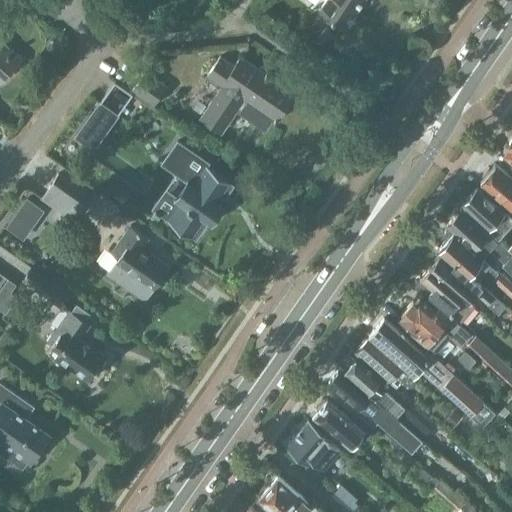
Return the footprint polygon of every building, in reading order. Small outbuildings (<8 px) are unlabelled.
[(327,0),(321,10),(346,27),(364,0),(327,0)] [(317,41),(325,46),(331,38),(323,32),(317,41)] [(0,81),(1,82),(19,62),(10,54),(15,48),(0,35),(0,81)] [(278,119),(278,118),(294,94),(240,57),(234,66),(220,56),(207,76),(222,87),(202,117),(221,132),(243,99),(248,102),(241,112),(265,129),(272,119),(276,122),(278,119)] [(154,107),(168,87),(146,72),(133,92),(154,107)] [(76,136),(94,149),(118,115),(100,102),(76,136)] [(186,130),(183,135),(189,140),(193,135),(186,130)] [(182,202),(170,219),(169,218),(168,219),(193,237),(194,236),(193,235),(201,224),(205,218),(208,220),(210,222),(211,222),(213,220),(223,205),(224,203),(218,199),(223,192),(231,181),(207,164),(208,162),(178,141),(164,162),(189,180),(176,198),(182,202)] [(511,143),(503,154),(511,161),(511,143)] [(481,183),(511,210),(511,177),(497,165),(481,183)] [(59,173),(43,196),(74,218),(90,195),(59,173)] [(499,240),(511,225),(511,218),(506,213),(505,213),(478,188),(462,204),(488,228),(487,229),(499,240)] [(462,209),(447,225),(484,257),(489,251),(504,264),(503,266),(511,274),(511,251),(508,249),(504,245),(502,241),(498,241),(462,209)] [(108,274),(146,301),(170,267),(151,254),(153,252),(144,246),(149,239),(132,226),(112,253),(119,258),(108,274)] [(484,257),(454,232),(440,248),(477,279),(484,270),(511,295),(511,282),(498,270),(484,257)] [(494,294),(485,286),(478,279),(440,248),(443,251),(430,266),(471,300),(476,293),(487,304),(499,315),(507,305),(494,294)] [(416,282),(462,321),(475,305),(470,301),(471,300),(430,266),(416,282)] [(47,276),(37,291),(61,306),(70,292),(62,286),(47,276)] [(8,279),(0,289),(0,308),(6,313),(17,296),(11,292),(16,284),(8,279)] [(427,344),(436,352),(451,337),(460,346),(471,334),(440,306),(436,310),(420,296),(415,301),(414,300),(402,314),(416,326),(413,330),(427,344)] [(51,342),(62,351),(56,359),(71,370),(72,368),(91,381),(109,356),(83,337),(91,325),(72,312),(51,342)] [(384,318),(370,334),(415,374),(420,368),(472,415),(484,426),(496,412),(484,402),(427,350),(424,353),(384,318)] [(370,334),(355,350),(389,380),(395,373),(410,386),(418,377),(413,375),(415,374),(370,334)] [(511,368),(477,337),(469,346),(507,381),(511,375),(511,368)] [(347,366),(344,370),(420,435),(421,433),(425,437),(432,430),(406,406),(406,407),(385,389),(389,385),(382,378),(356,356),(354,358),(351,355),(344,364),(347,366)] [(341,367),(329,382),(360,409),(375,421),(377,419),(412,450),(419,443),(425,437),(421,433),(420,435),(344,370),(343,370),(341,367)] [(0,450),(24,466),(28,459),(32,462),(34,460),(37,462),(43,453),(40,451),(51,435),(27,418),(36,406),(0,381),(0,450)] [(375,426),(360,414),(355,421),(327,398),(312,416),(341,440),(341,439),(351,447),(365,430),(368,434),(375,426)] [(455,410),(446,421),(453,427),(462,416),(455,410)] [(313,460),(323,470),(341,450),(330,440),(331,440),(309,421),(289,445),(309,465),(313,460)] [(260,493),(259,495),(277,511),(307,511),(314,506),(311,503),(278,474),(269,483),(266,483),(260,489),(260,493)] [(477,511),(435,475),(429,483),(461,509),(460,511),(477,511)] [(334,491),(347,502),(353,495),(341,484),(334,491)]
